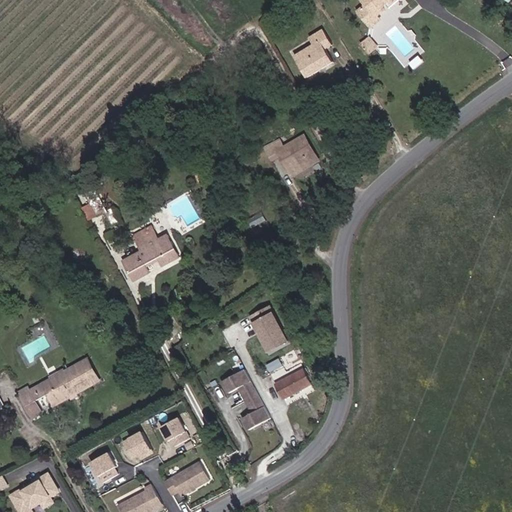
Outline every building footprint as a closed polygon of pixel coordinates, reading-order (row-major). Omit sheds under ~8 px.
[(393,0),(368,0),(371,4),(364,8),(374,24),(384,18),(381,12),(389,7),(388,3),(393,0)] [(345,33),(350,30),(341,15),(336,18),(345,33)] [(319,46),(300,56),(314,80),(338,64),(330,49),(338,45),(329,31),(316,38),(319,46)] [(371,54),(379,47),(371,36),(362,43),(371,54)] [(311,135),(280,151),(297,180),(327,162),(311,135)] [(117,230),(125,226),(117,212),(109,215),(117,230)] [(171,269),(181,263),(169,242),(166,243),(161,234),(155,237),(153,233),(140,240),(146,256),(130,265),(141,285),(156,277),(152,269),(166,262),(171,269)] [(181,263),(186,261),(176,238),(169,242),(181,263)] [(298,348),(279,314),(260,325),(264,332),(267,330),(272,338),(268,340),(271,345),(275,343),(282,357),(298,348)] [(272,338),(267,330),(264,332),(268,340),(272,338)] [(282,357),(275,343),(271,345),(279,359),(282,357)] [(106,380),(93,357),(70,371),(68,369),(53,377),(54,379),(35,390),(34,387),(22,392),(37,419),(48,414),(42,401),(52,397),(59,408),(106,380)] [(321,386),(310,370),(281,384),(290,401),(321,386)] [(254,377),(231,391),(238,402),(248,397),(261,420),(251,426),(258,438),(281,425),(254,377)] [(187,418),(167,427),(177,448),(197,439),(187,418)] [(125,435),(129,443),(150,433),(145,424),(125,435)] [(145,458),(159,451),(150,433),(129,443),(137,459),(144,455),(145,458)] [(205,448),(202,442),(196,445),(199,451),(205,448)] [(116,452),(97,462),(108,485),(126,476),(121,469),(124,467),(116,452)] [(204,463),(171,482),(180,496),(186,493),(188,497),(215,482),(204,463)] [(59,501),(57,498),(66,493),(55,475),(36,487),(37,489),(34,491),(33,489),(17,499),(25,511),(35,511),(38,511),(49,504),(50,507),(54,508),(59,505),(59,501)] [(0,491),(1,494),(12,488),(6,478),(0,481),(0,491)] [(122,509),(123,511),(160,511),(158,506),(166,503),(158,487),(150,491),(152,494),(122,509)] [(161,511),(169,508),(166,503),(158,506),(160,511),(161,511)]
